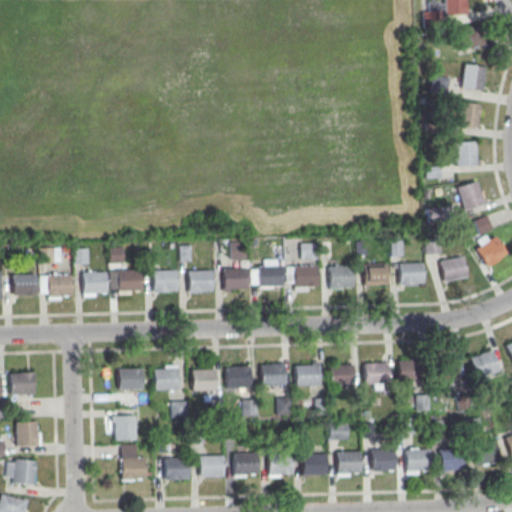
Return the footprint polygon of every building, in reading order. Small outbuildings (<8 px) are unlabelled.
[(443,0),(465,0),(466,14),(443,15),(443,28),(422,29),(421,11),(428,11),(427,1),(438,1),(438,3),(444,3),(443,0)] [(452,31),(457,50),(483,43),(478,24),(452,31)] [(462,63),(484,66),(481,90),(459,86),(462,63)] [(430,73),(448,77),(444,94),(426,90),(430,73)] [(458,101),(479,103),(476,127),(455,124),(458,101)] [(423,121),(439,122),(438,133),(422,132),(423,121)] [(452,141),(473,140),(474,164),(454,165),(452,141)] [(423,166),(438,165),(439,177),(423,178),(423,166)] [(454,186),(474,180),(482,202),(461,209),(454,186)] [(425,208),(439,207),(440,223),(426,223),(425,208)] [(471,220),(484,214),(490,228),(477,233),(471,220)] [(473,248),(493,235),(504,252),(485,265),(473,248)] [(423,238),(439,237),(439,253),(423,253),(423,238)] [(353,239),(364,239),(364,254),(354,255),(353,239)] [(388,240),(400,239),(401,255),(388,255),(388,240)] [(298,243),(314,242),(315,258),(299,258),(298,243)] [(228,243),(243,243),(244,258),(228,259),(228,243)] [(177,245),(189,244),(189,260),(177,260),(177,245)] [(107,246),(123,246),(123,262),(107,262),(107,246)] [(36,247),(52,247),(52,262),(36,263),(36,247)] [(71,248),(87,247),(87,263),(71,263),(71,248)] [(437,260),(460,255),(465,276),(441,281),(437,260)] [(361,263),(386,262),(386,283),(361,284),(361,263)] [(396,262),(421,262),(421,283),(397,283),(396,262)] [(290,264),(314,264),(315,285),(290,285),(290,264)] [(256,265),(281,265),(281,286),(256,286),(256,265)] [(325,266),(350,265),(350,286),(326,287),(325,266)] [(220,267),(245,266),(245,287),(221,288),(220,267)] [(115,268),(140,268),(140,289),(116,289),(115,268)] [(151,269),(175,269),(176,290),(151,290),(151,269)] [(185,270),(210,269),(210,290),(186,291),(185,270)] [(80,272),(105,271),(105,292),(80,293),(80,272)] [(10,274),(33,273),(34,294),(10,294),(10,274)] [(45,274),(69,273),(70,294),(45,295),(45,274)] [(511,362),(511,338),(503,342),(509,363),(511,362)] [(467,356),(473,377),(496,370),(490,349),(467,356)] [(456,359),(433,359),(433,380),(456,380),(456,359)] [(395,380),(417,380),(417,360),(395,360),(395,380)] [(361,362),(361,384),(385,384),(385,362),(361,362)] [(258,364),(282,363),(283,384),(258,385),(258,364)] [(292,364),(317,363),(317,384),(292,385),(292,364)] [(326,364),(350,363),(351,384),(326,385),(326,364)] [(224,367),(249,366),(249,387),(225,388),(224,367)] [(116,368),(140,368),(141,389),(116,389),(116,368)] [(151,368),(175,368),(176,389),(151,389),(151,368)] [(189,368),(214,368),(214,389),(190,389),(189,368)] [(7,373),(32,372),(32,393),(7,394),(7,373)] [(413,393),(427,393),(428,410),(414,411),(413,393)] [(274,397),(288,397),(289,414),(275,415),(274,397)] [(240,398),(254,398),(254,415),(240,416),(240,398)] [(169,400),(183,399),(184,417),(170,417),(169,400)] [(109,439),(132,439),(132,413),(109,413),(109,439)] [(461,417),(475,416),(477,433),(463,435),(461,417)] [(395,417),(409,417),(410,434),(396,435),(395,417)] [(13,421),(34,420),(34,431),(38,430),(38,444),(14,446),(13,421)] [(326,422),(345,421),(345,439),(327,439),(326,422)] [(188,425),(202,425),(203,442),(189,443),(188,425)] [(502,436),(511,432),(511,454),(509,456),(502,436)] [(469,444),(492,439),(497,459),(474,464),(469,444)] [(439,471),(460,468),(457,447),(436,450),(439,471)] [(368,448),(393,448),(393,469),(369,469),(368,448)] [(402,449),(427,448),(427,469),(403,470),(402,449)] [(333,451),(357,450),(358,471),(333,472),(333,451)] [(231,452),(255,452),(256,473),(231,473),(231,452)] [(265,453),(289,452),(290,473),(265,474),(265,453)] [(299,453),(324,452),(324,473),(299,474),(299,453)] [(196,455),(220,454),(221,475),(196,476),(196,455)] [(118,457),(143,457),(144,478),(119,478),(118,457)] [(162,458),(187,457),(187,478),(162,479),(162,458)] [(12,458),(33,460),(31,484),(10,482),(11,476),(3,475),(5,461),(12,461),(12,458)] [(21,511),(25,500),(0,494),(0,511),(21,511)]
